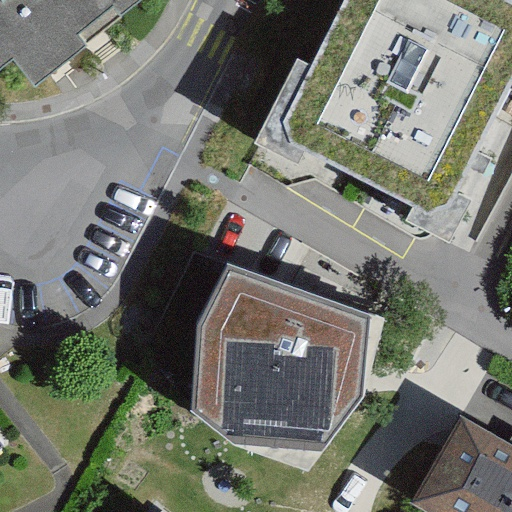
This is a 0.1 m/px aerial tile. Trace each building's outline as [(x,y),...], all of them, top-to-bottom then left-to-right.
[(0,0),(0,78),(13,68),(37,97),(90,53),(81,43),(92,34),(117,13),(126,24),(155,0),(0,0)] [(511,0),(343,0),(311,64),(297,57),(255,140),(300,165),(305,154),(412,206),(406,220),(450,242),(511,127),(511,0)] [(228,262),(197,324),(190,409),(233,445),(310,473),(364,396),(368,379),(386,316),(228,262)] [(511,511),(511,437),(461,408),(401,511),(403,511),(511,511)] [(0,439),(0,455),(8,450),(0,439)]
